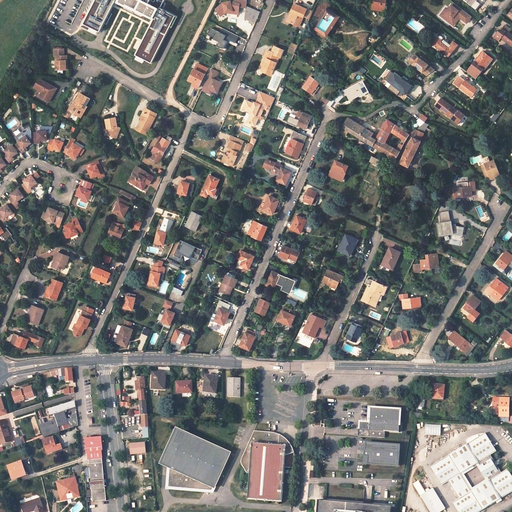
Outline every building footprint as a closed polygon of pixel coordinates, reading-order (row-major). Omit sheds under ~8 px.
[(92,0),(82,21),(100,30),(115,0),(151,17),(134,53),(151,62),(175,13),(159,6),(161,0),(92,0)] [(385,1),(385,0),(373,0),(373,9),(387,11),(388,2),(385,1)] [(466,23),(471,17),(453,3),(447,10),(442,17),(453,26),(457,20),(455,19),(457,16),(459,18),(466,23)] [(295,5),(291,12),(293,13),(289,22),(299,27),(304,18),(307,10),(295,5)] [(255,23),(261,11),(246,6),(245,19),(255,23)] [(333,24),(339,15),(326,7),(313,27),(326,35),(332,27),(330,25),(331,23),(333,24)] [(511,34),(509,32),(511,30),(506,25),(501,31),(499,30),(494,37),(499,41),(501,38),(511,46),(511,34)] [(216,45),(224,48),(227,40),(235,43),(239,36),(228,31),(227,35),(210,28),(208,34),(213,37),(212,40),(217,43),(216,45)] [(437,36),(435,38),(431,44),(448,57),(454,50),(455,51),(459,45),(454,41),(450,47),(441,40),(443,38),(442,37),(440,35),(439,36),(438,37),(437,36)] [(270,75),(272,70),(278,57),(279,58),(283,50),(274,47),(273,49),(273,50),(272,53),(267,51),(264,58),(266,59),(265,62),(263,61),(262,62),(261,65),(261,67),(263,67),(261,71),(270,75)] [(58,55),(57,59),(57,69),(66,69),(66,60),(68,60),(68,54),(65,54),(66,48),(56,48),(56,55),(58,55)] [(482,68),(490,57),(483,51),(474,63),(471,66),(470,67),(469,66),(465,72),(475,79),(483,69),(482,68)] [(415,54),(409,62),(426,75),(434,70),(428,65),(425,62),(427,60),(423,58),(422,60),(415,54)] [(490,57),(482,68),(483,69),(484,70),(493,59),(490,57)] [(193,83),(198,85),(207,68),(196,63),(188,80),(193,83)] [(365,69),(360,65),(357,68),(360,71),(362,73),(365,69)] [(202,91),(211,94),(212,91),(218,93),(222,82),(215,80),(218,71),(210,68),(202,91)] [(354,78),(360,71),(357,68),(350,76),(354,78)] [(319,82),(310,76),(302,88),(311,94),(316,86),(319,82)] [(49,102),(56,88),(39,78),(34,87),(42,92),(39,96),(49,102)] [(465,80),(464,82),(458,78),(454,83),(472,97),(478,90),(465,80)] [(398,88),(403,81),(400,79),(395,86),(398,88)] [(368,92),(362,81),(344,91),(350,101),(359,95),(360,97),(368,92)] [(414,101),(419,94),(403,81),(398,88),(414,101)] [(283,89),(279,87),(274,97),(274,99),(277,101),(283,89)] [(274,97),(260,91),(258,95),(259,95),(273,101),(274,99),(274,97)] [(340,92),(338,94),(336,93),(329,101),(326,104),(329,107),(335,100),(337,103),(344,95),(340,92)] [(69,109),(81,117),(87,106),(86,105),(90,98),(80,93),(75,101),(74,100),(69,109)] [(259,114),(261,115),(264,108),(268,111),(273,101),(259,95),(255,104),(246,100),(243,107),(250,110),(249,112),(250,113),(247,121),(255,125),(259,114)] [(321,100),(326,104),(329,101),(323,96),(321,100)] [(441,108),(445,102),(441,99),(436,105),(441,108)] [(451,118),(457,111),(445,102),(441,108),(440,109),(451,118)] [(137,130),(147,135),(157,114),(146,109),(144,112),(146,113),(142,120),(137,130)] [(457,111),(451,118),(451,119),(458,125),(465,116),(458,110),(457,111)] [(300,118),(296,125),(305,129),(311,116),(302,112),(302,113),(298,112),(296,116),(300,118)] [(117,126),(115,117),(105,118),(107,127),(108,127),(109,129),(108,129),(106,134),(114,136),(116,131),(118,132),(119,127),(117,126)] [(366,134),(362,132),(365,128),(357,122),(348,117),(341,127),(395,160),(399,152),(409,135),(407,134),(409,132),(401,126),(399,128),(396,126),(387,120),(378,135),(374,133),(369,130),(366,134)] [(419,118),(415,122),(419,126),(420,127),(425,123),(425,122),(419,118)] [(17,142),(23,150),(26,148),(24,146),(32,140),(23,129),(16,134),(19,139),(17,142)] [(416,129),(409,135),(412,139),(399,163),(408,167),(424,134),(416,129)] [(46,140),(46,130),(36,130),(36,132),(32,132),(32,143),(37,143),(37,140),(46,140)] [(294,131),(293,136),(305,140),(306,137),(299,135),(299,133),(294,131)] [(243,140),(230,134),(228,140),(229,140),(226,148),(231,150),(229,153),(227,151),(225,154),(224,153),(223,154),(225,155),(223,160),(232,165),(236,156),(235,155),(236,152),(238,153),(243,140)] [(54,137),(53,139),(49,137),(45,146),(49,148),(50,146),(59,150),(62,141),(54,137)] [(297,156),(302,144),(297,141),(298,140),(292,137),(285,153),(291,156),(292,154),(297,156)] [(168,147),(158,141),(151,152),(154,154),(151,158),(158,162),(161,158),(160,157),(162,154),(163,155),(166,150),(168,147)] [(79,157),(82,152),(84,145),(75,142),(74,144),(71,143),(67,152),(79,157)] [(7,151),(4,153),(10,161),(13,159),(11,157),(19,151),(13,144),(6,149),(7,151)] [(232,166),(232,165),(223,160),(225,155),(223,154),(220,161),(232,166)] [(371,156),(369,161),(379,166),(381,161),(371,156)] [(281,168),(282,166),(275,163),(276,162),(267,159),(265,163),(266,163),(265,166),(271,169),(270,170),(275,173),(277,173),(278,173),(275,180),(285,184),(290,172),(281,168)] [(105,172),(101,163),(99,164),(97,160),(87,164),(93,177),(98,174),(105,172)] [(347,166),(335,161),(333,167),(334,167),(330,175),(341,180),(347,166)] [(483,170),(486,178),(490,176),(491,179),(495,177),(494,176),(500,174),(496,163),(486,167),(487,169),(483,170)] [(145,182),(146,180),(151,183),(154,178),(146,172),(147,170),(139,165),(134,174),(134,177),(135,179),(135,182),(136,185),(140,187),(144,186),(146,183),(145,182)] [(39,179),(33,171),(24,177),(25,179),(21,182),(29,191),(34,187),(32,184),(39,179)] [(220,188),(216,186),(219,178),(210,174),(201,193),(207,196),(207,195),(215,199),(220,188)] [(90,196),(94,187),(92,186),(93,183),(83,179),(79,191),(84,193),(90,196)] [(194,185),(181,181),(178,193),(191,196),(194,185)] [(476,191),(475,182),(470,183),(471,187),(454,189),(455,198),(472,195),(472,192),(476,191)] [(26,194),(20,186),(12,193),(13,194),(10,197),(16,206),(18,204),(21,202),(19,199),(26,194)] [(316,192),(308,188),(302,200),(311,204),(316,192)] [(120,192),(135,200),(137,197),(121,189),(120,192)] [(272,214),(279,200),(268,195),(262,209),(272,214)] [(114,212),(124,216),(129,206),(128,206),(130,202),(118,197),(116,201),(119,202),(117,205),(114,212)] [(0,210),(0,213),(5,220),(7,218),(11,216),(11,217),(16,213),(17,211),(9,201),(0,207),(2,209),(0,210)] [(61,224),(66,213),(50,206),(48,212),(45,218),(54,222),(55,219),(58,221),(57,223),(61,224)] [(195,232),(202,217),(191,212),(184,227),(195,232)] [(300,233),(306,219),(296,215),(290,228),(300,233)] [(68,232),(70,238),(79,234),(78,232),(83,230),(76,216),(71,218),(72,221),(64,225),(68,232)] [(245,235),(252,220),(245,217),(239,232),(245,235)] [(113,220),(109,232),(121,237),(123,231),(124,228),(122,225),(113,220)] [(134,221),(132,225),(131,228),(138,231),(142,223),(135,220),(134,221)] [(133,221),(123,223),(122,225),(124,228),(123,231),(131,228),(132,225),(134,221),(133,221)] [(267,226),(259,223),(254,221),(252,226),(257,228),(255,232),(253,231),(251,235),(261,239),(267,226)] [(439,237),(438,234),(455,232),(453,222),(437,225),(437,228),(433,229),(434,238),(439,237)] [(7,229),(4,231),(9,237),(15,232),(9,225),(6,227),(7,229)] [(167,234),(168,229),(159,227),(158,231),(157,231),(154,243),(163,245),(166,233),(167,234)] [(350,255),(352,250),(357,239),(346,234),(338,249),(350,255)] [(202,249),(180,239),(173,255),(181,258),(183,253),(197,260),(202,249)] [(299,252),(291,249),(283,245),(278,256),(287,260),(288,257),(296,261),(299,252)] [(401,251),(390,247),(382,264),(390,267),(392,263),(395,264),(401,251)] [(254,256),(240,250),(237,257),(239,258),(238,259),(239,260),(242,261),(240,265),(241,266),(248,269),(254,256)] [(69,264),(72,256),(66,254),(67,252),(65,251),(64,252),(61,251),(58,259),(57,259),(54,266),(62,269),(63,267),(66,268),(68,264),(69,264)] [(511,258),(504,252),(494,265),(502,271),(511,258)] [(106,253),(102,261),(109,264),(113,256),(106,253)] [(427,254),(428,259),(426,259),(421,260),(421,263),(414,264),(414,272),(423,271),(422,268),(439,266),(437,253),(427,254)] [(92,276),(106,283),(111,274),(96,267),(92,276)] [(345,276),(327,268),(322,281),(327,283),(327,282),(337,287),(339,281),(342,283),(345,276)] [(157,285),(160,273),(151,271),(148,283),(157,285)] [(292,280),(282,275),(281,277),(277,275),(278,274),(272,271),(266,285),(274,288),(276,283),(282,286),(282,287),(287,290),(292,280)] [(234,286),(237,279),(226,274),(219,290),(227,294),(231,285),(233,286),(234,286)] [(53,278),(52,281),(51,281),(45,295),(57,299),(64,282),(53,278)] [(508,287),(497,278),(486,291),(498,300),(508,287)] [(289,293),(295,281),(292,280),(287,290),(282,287),(281,289),(289,293)] [(379,292),(382,293),(383,294),(387,286),(375,281),(372,288),(368,286),(362,299),(373,304),(379,292)] [(171,291),(181,296),(183,291),(174,286),(171,291)] [(382,293),(379,292),(373,304),(376,305),(382,293)] [(402,300),(403,308),(421,306),(420,297),(405,299),(405,293),(399,294),(400,300),(402,300)] [(126,295),(123,307),(132,309),(135,297),(126,295)] [(479,302),(471,296),(461,309),(468,314),(465,318),(472,323),(478,315),(472,311),(479,302)] [(262,314),(265,308),(267,310),(271,302),(261,298),(255,311),(262,314)] [(173,302),(166,299),(163,305),(170,309),(173,302)] [(219,300),(217,304),(228,309),(230,305),(219,300)] [(87,326),(89,323),(89,322),(91,317),(90,317),(95,308),(88,304),(82,315),(84,316),(83,318),(81,318),(79,323),(76,327),(75,331),(75,333),(80,336),(83,335),(87,326)] [(34,313),(31,321),(40,325),(46,310),(34,305),(31,313),(32,313),(34,313)] [(220,307),(217,312),(214,320),(224,324),(229,311),(220,307)] [(166,309),(161,321),(170,324),(175,312),(166,309)] [(290,325),(295,315),(290,313),(282,310),(278,320),(290,325)] [(313,336),(316,328),(318,329),(320,325),(324,327),(327,320),(311,313),(303,331),(313,336)] [(353,322),(346,337),(357,342),(363,327),(353,322)] [(118,335),(115,342),(126,346),(132,329),(130,328),(123,325),(122,325),(119,333),(120,334),(119,335),(118,335)] [(177,329),(172,339),(185,345),(190,335),(177,329)] [(15,333),(12,342),(26,347),(29,338),(36,341),(35,343),(41,346),(44,337),(25,330),(23,336),(15,333)] [(511,334),(511,335),(505,330),(499,338),(511,349),(511,348),(511,334)] [(245,331),(239,345),(249,350),(256,336),(252,334),(245,331)] [(389,343),(392,343),(393,345),(397,345),(397,343),(403,343),(402,332),(391,333),(391,335),(388,335),(389,343)] [(456,333),(450,341),(463,352),(466,354),(472,346),(456,333)] [(72,368),(59,370),(60,376),(66,375),(67,383),(73,382),(73,375),(72,368)] [(154,373),(153,379),(154,379),(154,389),(165,390),(166,374),(154,373)] [(216,394),(218,377),(206,376),(205,382),(206,382),(205,392),(216,394)] [(239,378),(227,378),(227,397),(239,397),(239,378)] [(147,399),(145,379),(139,380),(136,380),(137,390),(140,390),(141,400),(147,399)] [(182,393),(183,397),(192,397),(192,393),(193,393),(192,382),(177,382),(177,393),(182,393)] [(433,385),(432,399),(443,400),(444,386),(433,385)] [(31,387),(13,393),(16,403),(25,400),(25,399),(34,396),(31,387)] [(68,388),(63,389),(65,395),(71,393),(71,392),(74,392),(74,387),(68,388)] [(147,399),(141,400),(142,410),(141,410),(141,415),(142,415),(143,425),(150,424),(149,414),(148,414),(147,399)] [(509,421),(510,400),(500,399),(500,400),(493,400),(493,409),(500,409),(500,416),(502,416),(502,421),(509,421)] [(64,408),(65,411),(75,408),(74,402),(48,410),(50,416),(54,414),(53,411),(64,408)] [(67,422),(64,412),(65,411),(64,408),(53,411),(54,414),(56,420),(39,426),(43,438),(78,426),(77,418),(72,420),(67,422)] [(400,411),(370,409),(369,423),(369,431),(399,433),(400,424),(399,424),(400,411)] [(6,420),(0,422),(0,440),(2,446),(12,442),(6,425),(7,424),(6,420)] [(425,425),(425,435),(440,435),(441,425),(425,425)] [(284,466),(285,455),(294,453),(293,451),(292,448),(291,445),(289,442),(288,440),(285,438),(282,435),(277,433),(274,432),(272,432),(255,430),(241,461),(241,462),(242,463),(244,466),(245,470),(246,471),(247,472),(249,473),(248,498),(282,501),(284,466)] [(213,487),(229,458),(180,432),(163,464),(170,467),(177,471),(176,472),(176,482),(169,480),(169,487),(205,490),(208,484),(212,486),(213,487)] [(493,465),(495,464),(490,456),(495,452),(484,434),(430,468),(441,486),(447,483),(458,501),(453,505),(457,511),(479,511),(511,491),(511,478),(507,470),(501,474),(496,466),(494,467),(493,465)] [(22,445),(20,437),(13,439),(15,443),(13,444),(14,447),(22,445)] [(53,438),(44,441),(48,454),(63,449),(61,444),(56,446),(53,438)] [(100,438),(87,440),(89,462),(93,502),(107,500),(104,471),(100,438)] [(146,442),(131,443),(132,453),(147,451),(146,442)] [(397,466),(399,446),(366,443),(366,448),(366,449),(365,449),(365,456),(369,457),(369,458),(368,464),(397,466)] [(294,458),(294,453),(285,455),(284,466),(294,467),(294,458)] [(26,476),(22,466),(24,466),(22,461),(11,465),(15,479),(26,476)] [(177,471),(170,467),(169,480),(176,482),(176,472),(177,471)] [(61,501),(74,498),(80,497),(76,479),(57,483),(61,501)] [(434,511),(444,511),(445,511),(432,491),(425,496),(434,511)] [(35,511),(44,511),(40,499),(21,506),(23,511),(32,511),(35,511)] [(391,511),(392,507),(318,501),(317,511),(391,511)]
